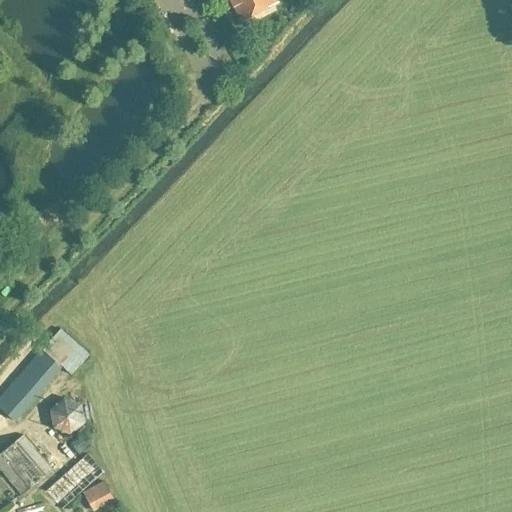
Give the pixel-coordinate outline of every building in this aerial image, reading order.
[(277,0),(229,0),(242,22),(279,3),(277,0)] [(31,225),(25,231),(37,242),(56,222),(45,211),(37,219),(39,221),(34,227),(31,225)] [(61,328),(43,349),(42,348),(0,396),(0,408),(15,422),(63,368),(72,375),(91,355),(61,328)] [(0,474),(15,494),(50,469),(23,432),(0,448),(0,474)] [(75,491),(97,470),(80,452),(39,490),(51,503),(70,485),(75,491)] [(104,481),(86,491),(83,492),(83,493),(92,511),(93,511),(115,501),(104,481)]
